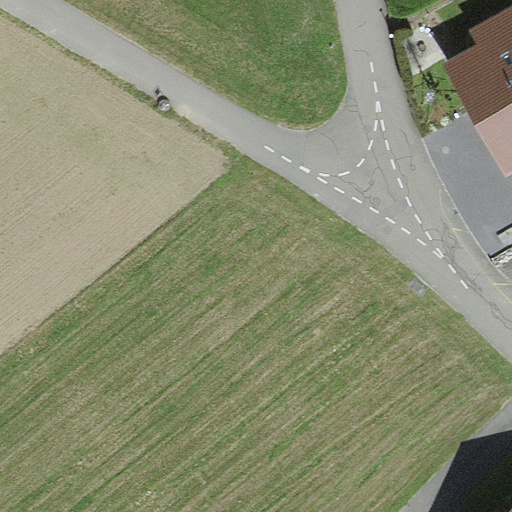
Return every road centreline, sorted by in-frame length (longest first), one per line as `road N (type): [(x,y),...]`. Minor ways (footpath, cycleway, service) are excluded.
road 1 (residential): [(14,0),(303,178),(382,188)]
road 2 (residential): [(382,188),(442,267),(511,335)]
road 3 (residential): [(351,0),(382,188)]
